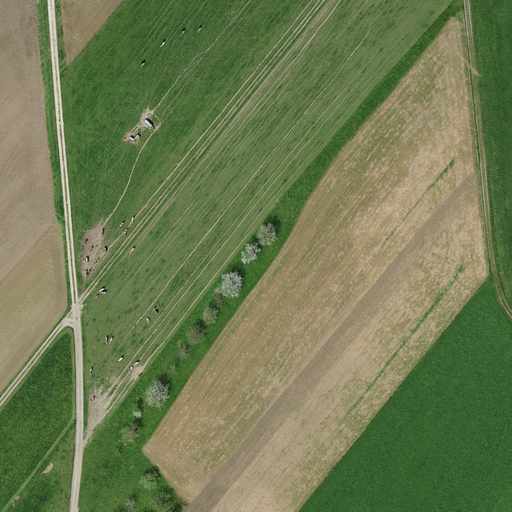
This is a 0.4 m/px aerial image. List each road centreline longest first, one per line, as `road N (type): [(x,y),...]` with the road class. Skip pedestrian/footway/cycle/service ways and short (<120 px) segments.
road 1 (track): [(0,401),(319,0)]
road 2 (track): [(51,0),(79,370),(73,511)]
road 3 (track): [(464,0),(488,250),(511,307)]
